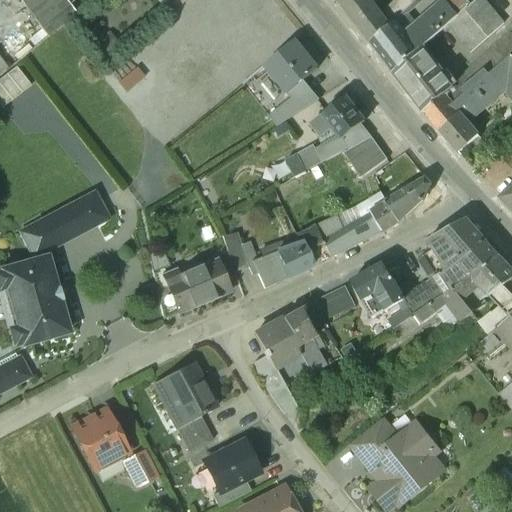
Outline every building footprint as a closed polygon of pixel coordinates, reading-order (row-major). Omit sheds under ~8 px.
[(19,0),(46,38),(75,14),(64,0),(19,0)] [(166,0),(160,5),(169,15),(186,0),(166,0)] [(336,0),(360,31),(379,15),(367,0),(336,0)] [(388,27),(369,43),(393,74),(420,53),(419,51),(422,48),(446,27),(458,17),(459,19),(470,8),(463,0),(445,0),(405,35),(395,22),(416,3),(414,0),(395,0),(379,15),(388,27)] [(458,17),(446,27),(470,55),(504,26),(481,0),(479,0),(470,8),(459,19),(458,17)] [(463,0),(470,8),(479,0),(463,0)] [(379,15),(360,31),(369,43),(388,27),(379,15)] [(511,36),(510,34),(489,55),(500,69),(511,58),(511,57),(511,56),(511,36)] [(294,42),(264,66),(287,93),(316,69),(294,42)] [(422,48),(419,51),(420,53),(393,74),(423,113),(443,97),(452,88),(422,48)] [(477,64),(455,85),(460,91),(484,72),(484,71),(490,78),(500,69),(489,55),(477,64)] [(511,58),(500,69),(490,78),(502,90),(511,102),(511,58)] [(135,68),(117,84),(125,94),(144,78),(135,68)] [(484,72),(460,91),(465,96),(464,96),(452,107),(459,115),(466,122),(502,91),(502,90),(490,78),(484,72)] [(443,97),(423,113),(440,132),(459,115),(452,107),(451,107),(464,96),(460,91),(455,85),(452,88),(443,97)] [(312,104),(300,90),(268,117),(276,127),(312,104)] [(345,97),(321,115),(322,116),(310,125),(319,137),(325,132),(327,135),(333,131),(335,134),(340,140),(361,124),(364,121),(345,97)] [(469,125),(449,142),(472,169),(484,156),(478,150),(487,141),(501,157),(511,147),(511,108),(479,137),(469,125)] [(459,115),(440,132),(449,142),(469,125),(466,122),(459,115)] [(361,124),(340,140),(347,149),(369,135),(361,124)] [(335,134),(312,149),(322,162),(347,149),(340,140),(335,134)] [(370,138),(343,154),(360,180),(386,160),(370,138)] [(312,149),(297,159),(305,172),(322,162),(312,149)] [(297,159),(295,155),(285,161),(294,177),(305,172),(297,159)] [(425,179),(386,203),(398,222),(422,201),(430,185),(425,179)] [(511,187),(500,199),(511,211),(511,187)] [(93,195),(20,233),(33,258),(35,257),(36,262),(45,259),(43,252),(106,219),(93,195)] [(383,198),(357,214),(361,221),(371,214),(381,232),(393,227),(398,222),(386,203),(383,198)] [(361,221),(337,235),(337,236),(324,242),(331,256),(381,232),(371,214),(361,221)] [(486,243),(465,219),(443,231),(460,255),(463,259),(486,243)] [(332,225),(318,231),(323,243),(324,242),(337,236),(337,235),(332,225)] [(318,231),(299,237),(301,243),(302,243),(306,252),(323,243),(318,231)] [(443,231),(428,240),(433,248),(442,266),(455,258),(460,255),(443,231)] [(236,233),(222,237),(234,271),(247,267),(245,263),(246,262),(236,233)] [(246,262),(245,263),(247,267),(251,276),(256,274),(263,289),(313,266),(306,252),(302,243),(301,243),(246,262)] [(463,259),(454,266),(465,279),(468,277),(498,257),(486,243),(463,259)] [(418,257),(433,283),(446,273),(442,266),(433,248),(418,257)] [(179,313),(163,276),(165,275),(163,269),(168,267),(161,251),(147,254),(151,273),(162,320),(179,313)] [(511,288),(511,271),(498,257),(468,277),(479,289),(493,302),(511,288)] [(36,262),(2,271),(2,272),(6,271),(10,286),(7,287),(19,330),(22,329),(27,343),(23,344),(23,345),(66,333),(61,314),(62,314),(52,277),(51,277),(45,259),(36,262)] [(215,261),(178,276),(176,270),(165,275),(163,276),(179,313),(229,292),(224,280),(229,278),(223,266),(218,268),(215,261)] [(383,264),(351,281),(361,300),(376,292),(386,311),(403,300),(383,264)] [(433,283),(403,300),(407,307),(412,315),(429,304),(441,296),(451,289),(465,279),(454,266),(446,273),(433,283)] [(465,279),(451,289),(462,301),(479,289),(468,277),(465,279)] [(345,288),(316,302),(326,321),(354,307),(345,288)] [(511,288),(493,302),(500,310),(509,320),(511,317),(511,288)] [(462,301),(451,289),(441,296),(461,322),(471,314),(462,301)] [(376,292),(361,300),(372,319),(386,311),(376,292)] [(461,322),(441,296),(429,304),(437,314),(449,330),(461,322)] [(400,341),(437,314),(429,304),(412,315),(391,329),(400,341)] [(391,329),(412,315),(407,307),(386,321),(391,329)] [(302,309),(282,320),(298,348),(308,342),(318,336),(302,309)] [(491,315),(478,325),(482,329),(488,337),(491,335),(509,320),(500,310),(492,316),(491,315)] [(511,317),(509,320),(491,335),(503,349),(507,345),(511,350),(511,317)] [(282,320),(254,335),(264,353),(262,353),(264,358),(266,360),(267,359),(273,370),(275,370),(301,355),(298,348),(282,320)] [(308,342),(315,354),(325,348),(318,336),(308,342)] [(308,342),(298,348),(301,355),(310,371),(321,364),(315,354),(308,342)] [(296,409),(275,370),(273,370),(267,359),(266,360),(264,358),(253,364),(256,374),(268,395),(283,416),(296,409)] [(18,361),(0,369),(0,391),(26,377),(18,361)] [(192,364),(151,385),(161,403),(168,399),(183,426),(198,418),(205,414),(215,408),(202,382),(192,364)] [(511,384),(499,396),(511,412),(511,411),(511,384)] [(106,413),(72,430),(93,469),(126,452),(106,413)] [(183,426),(175,430),(188,454),(211,442),(198,418),(183,426)] [(382,421),(354,444),(370,463),(398,441),(382,421)] [(398,441),(370,463),(384,481),(371,491),(387,511),(400,502),(403,505),(433,481),(421,465),(437,453),(417,426),(398,441)] [(242,443),(203,462),(219,493),(219,494),(244,482),(258,475),(242,443)] [(157,476),(144,451),(122,463),(135,487),(157,476)] [(244,482),(219,494),(219,493),(212,497),(218,509),(250,492),(244,482)] [(271,500),(254,509),(248,507),(242,510),(241,511),(292,511),(291,511),(287,504),(288,498),(285,492),(279,491),(273,494),(271,500)]
